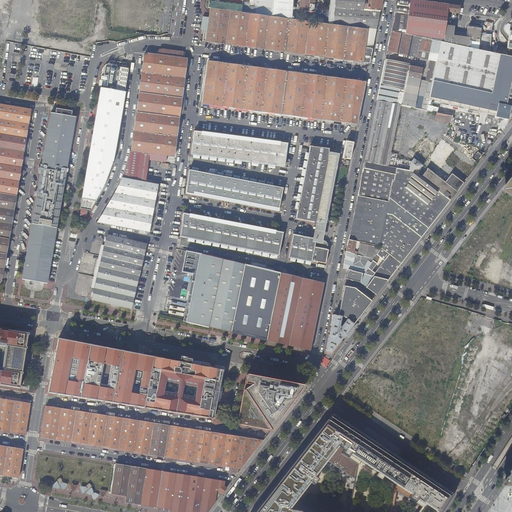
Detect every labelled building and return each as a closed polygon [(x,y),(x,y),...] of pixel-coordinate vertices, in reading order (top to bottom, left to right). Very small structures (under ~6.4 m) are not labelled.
[(241,12),(241,7),(241,0),(209,0),(209,1),(208,8),(241,12)] [(314,0),(273,0),(273,8),(280,9),(280,0),(300,0),(300,12),(308,12),(309,12),(314,13),(314,0)] [(363,0),(330,0),(328,24),(292,20),(371,30),(376,30),(380,12),(370,11),(368,11),(366,11),(367,4),(364,3),(364,2),(363,2),(363,0)] [(370,11),(380,12),(382,0),(370,0),(371,4),(370,11)] [(398,0),(398,1),(391,31),(440,42),(468,48),(469,42),(475,43),(476,39),(480,40),(481,30),(477,29),(477,28),(472,27),(472,29),(468,28),(467,35),(468,35),(468,38),(453,35),(454,26),(446,25),(448,11),(459,13),(460,7),(409,0),(398,0)] [(248,7),(241,7),(241,12),(271,16),(272,10),(272,9),(248,7)] [(288,54),(292,20),(212,9),(208,44),(288,54)] [(272,10),(271,16),(290,19),(290,12),(272,10)] [(288,54),(366,64),(368,48),(371,30),(292,20),(288,54)] [(385,61),(377,101),(400,105),(415,108),(417,96),(422,97),(420,109),(426,110),(428,101),(440,42),(391,31),(387,51),(392,52),(430,61),(425,82),(420,81),(423,69),(385,61)] [(440,42),(428,101),(459,108),(459,105),(495,113),(495,117),(508,120),(511,106),(509,106),(511,97),(511,93),(511,57),(505,56),(468,48),(440,42)] [(368,48),(366,64),(372,64),(375,49),(368,48)] [(175,157),(181,105),(187,59),(182,58),(183,52),(162,50),(159,50),(158,55),(148,54),(144,56),(131,152),(150,154),(167,156),(175,157)] [(357,125),(366,83),(208,62),(203,104),(249,110),(254,111),(267,113),(275,114),(308,118),(314,119),(357,125)] [(99,88),(80,208),(90,210),(103,185),(112,162),(117,134),(124,92),(99,88)] [(0,101),(0,147),(25,151),(32,107),(0,101)] [(451,125),(453,116),(438,113),(436,121),(451,125)] [(65,172),(75,118),(49,114),(39,169),(65,172)] [(204,137),(205,133),(194,132),(191,155),(286,168),(290,144),(280,143),(279,148),(279,149),(278,149),(277,149),(276,149),(275,148),(276,143),(209,134),(209,138),(208,139),(208,140),(207,140),(206,140),(205,140),(205,139),(204,139),(204,138),(204,137)] [(425,159),(437,143),(425,135),(414,151),(425,159)] [(348,158),(352,141),(344,139),(341,157),(344,159),(344,160),(346,160),(346,159),(348,158)] [(441,170),(457,150),(443,139),(427,159),(441,170)] [(0,190),(17,193),(25,151),(0,147),(0,190)] [(319,224),(334,150),(313,147),(298,220),(319,224)] [(127,180),(131,152),(124,151),(122,163),(119,178),(122,179),(127,180)] [(150,154),(131,152),(127,180),(146,183),(149,160),(150,154)] [(167,163),(167,156),(150,154),(149,160),(167,163)] [(365,161),(349,240),(359,242),(377,246),(379,247),(386,213),(393,181),(394,182),(397,168),(365,161)] [(393,181),(386,213),(393,214),(420,238),(439,214),(427,205),(435,194),(438,196),(435,201),(444,208),(450,201),(421,178),(416,174),(412,171),(397,168),(394,182),(393,181)] [(65,172),(39,169),(30,224),(56,229),(65,172)] [(279,205),(282,206),(285,189),(190,170),(187,194),(197,196),(198,192),(198,191),(199,191),(200,191),(201,191),(202,192),(202,193),(201,196),(275,211),(276,207),(276,206),(277,206),(278,205),(279,205)] [(122,179),(119,178),(111,194),(95,221),(99,222),(105,211),(110,203),(113,199),(115,194),(117,190),(119,186),(121,184),(122,179)] [(146,183),(127,180),(122,179),(121,184),(119,186),(117,190),(115,194),(113,199),(110,203),(105,211),(99,222),(149,232),(158,186),(146,183)] [(0,236),(10,238),(17,193),(0,190),(0,236)] [(184,213),(181,236),(280,256),(285,234),(275,232),(274,236),(274,237),(273,237),(273,238),(272,238),(271,238),(271,237),(270,237),(270,236),(270,235),(271,231),(197,216),(196,221),(195,222),(194,222),(193,222),(192,221),(192,220),(193,215),(184,213)] [(386,213),(379,247),(380,248),(386,253),(401,264),(420,238),(393,214),(386,213)] [(56,229),(30,224),(20,279),(46,284),(56,229)] [(0,281),(2,282),(10,238),(0,236),(0,281)] [(108,236),(92,299),(135,310),(143,277),(152,246),(108,236)] [(290,258),(313,262),(314,262),(317,242),(318,240),(295,236),(290,258)] [(359,242),(349,240),(343,268),(348,269),(363,273),(364,274),(380,248),(379,247),(377,246),(359,242)] [(317,242),(314,262),(315,262),(326,264),(328,251),(329,249),(329,247),(329,246),(329,244),(328,243),(326,242),(325,242),(323,242),(322,242),(321,243),(317,242)] [(401,264),(386,253),(382,259),(390,264),(391,265),(387,271),(392,275),(401,264)] [(245,264),(200,254),(194,281),(192,281),(189,295),(191,295),(186,322),(231,332),(245,264)] [(283,275),(245,264),(231,332),(270,342),(283,275)] [(363,273),(348,269),(346,279),(361,282),(363,273)] [(327,285),(283,275),(270,342),(313,352),(327,285)] [(374,277),(366,288),(376,295),(388,280),(374,277)] [(347,319),(354,324),(368,305),(371,302),(354,288),(345,286),(339,316),(342,317),(345,318),(347,319)] [(339,316),(334,315),(327,350),(332,353),(332,352),(341,341),(341,340),(354,324),(347,319),(341,327),(340,326),(342,317),(339,316)] [(1,329),(0,329),(0,351),(25,355),(26,349),(27,347),(26,347),(28,335),(29,333),(8,330),(7,332),(1,331),(1,329)] [(78,394),(89,342),(57,336),(46,390),(78,394)] [(110,399),(121,348),(89,342),(78,394),(110,399)] [(151,354),(121,348),(110,399),(142,404),(151,354)] [(0,362),(23,366),(25,355),(0,351),(0,362)] [(174,410),(185,361),(151,354),(142,404),(174,410)] [(323,357),(320,365),(328,367),(330,359),(323,357)] [(222,368),(185,361),(174,410),(212,416),(222,368)] [(0,384),(20,388),(20,386),(22,374),(23,372),(22,372),(23,366),(0,362),(0,384)] [(253,378),(253,376),(246,375),(245,384),(252,385),(252,383),(249,383),(250,377),(253,378)] [(270,431),(304,386),(253,376),(253,378),(250,377),(249,383),(252,383),(252,385),(245,384),(241,404),(243,404),(242,407),(240,407),(237,425),(270,431)] [(0,399),(0,432),(1,433),(2,432),(2,431),(26,435),(30,404),(0,399)] [(104,449),(108,417),(46,407),(41,440),(104,449)] [(443,511),(455,495),(331,413),(256,511),(443,511)] [(166,458),(171,426),(108,417),(104,449),(166,458)] [(166,458),(241,469),(264,441),(171,426),(166,458)] [(0,475),(19,478),(23,450),(0,446),(0,475)] [(157,508),(162,471),(116,463),(110,494),(126,497),(125,502),(157,508)] [(222,494),(226,488),(225,486),(225,481),(162,471),(157,508),(170,510),(169,511),(206,511),(217,499),(218,491),(222,494)] [(68,482),(60,482),(54,482),(53,488),(68,488),(68,493),(87,494),(87,486),(79,486),(79,484),(68,484),(68,482)] [(97,497),(98,494),(105,496),(107,491),(101,489),(99,492),(89,488),(87,494),(97,497)]
